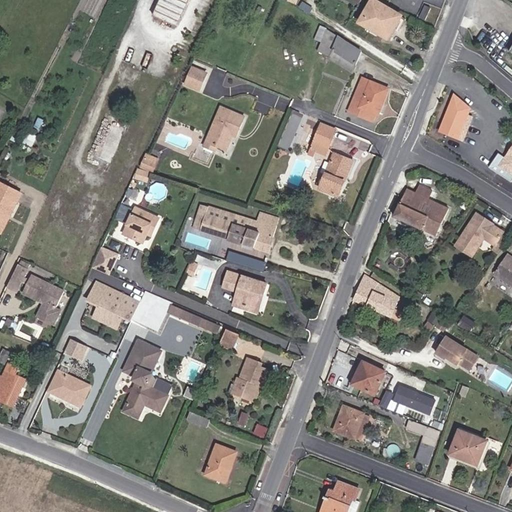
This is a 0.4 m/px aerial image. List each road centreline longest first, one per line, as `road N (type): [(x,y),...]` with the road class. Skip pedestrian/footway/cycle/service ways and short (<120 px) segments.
road 1 (tertiary): [(401,146),(290,433)]
road 2 (residential): [(194,59),(261,94),(401,146)]
road 3 (residential): [(497,511),(290,433)]
road 4 (residential): [(0,432),(185,511)]
road 5 (unknown): [(142,275),(321,353)]
road 6 (residential): [(511,212),(401,146)]
